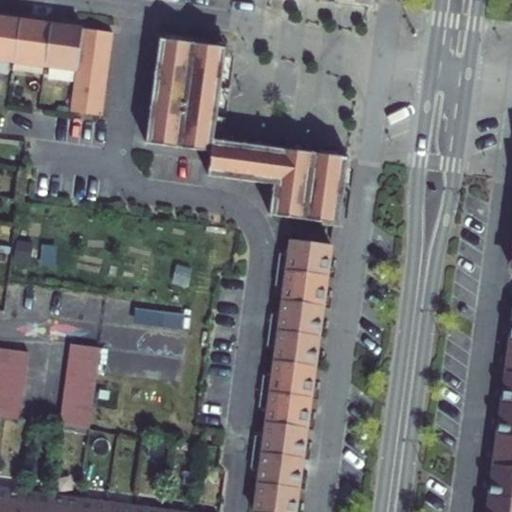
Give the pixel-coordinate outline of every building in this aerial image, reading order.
[(376,0),(370,0),(370,3),(350,0),(308,0),(375,9),(376,0)] [(0,60),(14,62),(45,66),(76,70),(76,71),(74,84),(72,98),(70,112),(80,114),(91,31),(82,29),(51,25),(20,21),(0,18),(0,60)] [(112,33),(91,31),(80,114),(101,116),(103,102),(105,89),(107,75),(108,61),(110,47),(112,33)] [(162,34),(161,40),(224,48),(225,43),(162,34)] [(161,40),(159,40),(146,144),(211,153),(208,177),(274,185),(269,215),(341,225),(342,218),(348,169),(350,159),(214,141),(225,58),(226,49),(161,40)] [(232,59),(225,58),(214,141),(338,157),(339,149),(223,133),(232,59)] [(354,169),(348,169),(342,218),(347,219),(354,169)] [(295,511),(297,496),(292,496),(293,488),(298,488),(300,471),(296,471),(297,458),(302,458),(305,441),(300,440),(301,428),(306,428),(309,411),(304,410),(305,397),(310,398),(313,380),(308,380),(309,367),(314,367),(317,350),(312,350),(313,336),(319,337),(321,320),(316,319),(318,306),(323,307),(325,289),(320,289),(322,276),(326,277),(329,259),(324,259),(326,245),(291,240),(289,255),(279,254),(277,270),(275,287),(285,288),(281,316),(271,314),(269,331),(267,347),(276,348),(273,376),(263,375),(261,391),(258,408),(269,409),(265,437),(255,435),(253,452),(250,468),(260,469),(254,511),(295,511)] [(70,343),(58,423),(90,427),(101,347),(70,343)] [(0,415),(20,418),(29,351),(2,348),(0,363),(0,415)] [(503,389),(501,403),(505,404),(511,404),(511,373),(509,373),(507,389),(503,389)] [(499,420),(497,435),(501,435),(511,436),(511,404),(505,404),(503,420),(499,420)] [(495,451),(493,466),(497,466),(511,468),(511,436),(501,435),(499,452),(495,451)] [(491,483),(489,496),(492,497),(511,499),(511,468),(497,466),(494,483),(491,483)] [(0,511),(174,511),(0,487),(0,511)] [(511,511),(511,499),(492,497),(490,511),(511,511)]
